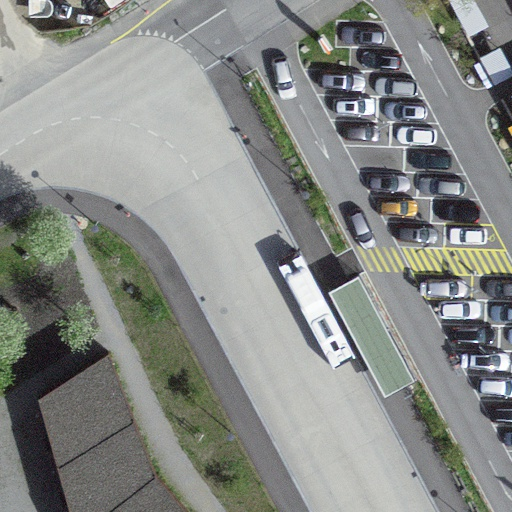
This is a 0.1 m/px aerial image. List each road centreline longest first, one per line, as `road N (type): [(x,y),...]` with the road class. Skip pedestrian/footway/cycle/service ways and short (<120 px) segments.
road 1 (residential): [(88,101),(161,136),(188,170),(371,511)]
road 2 (residential): [(88,101),(242,0)]
